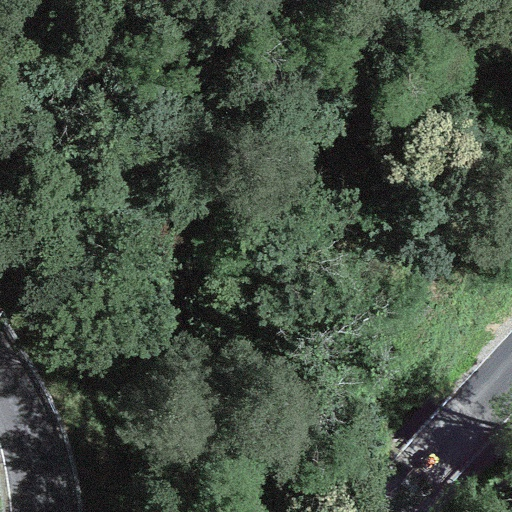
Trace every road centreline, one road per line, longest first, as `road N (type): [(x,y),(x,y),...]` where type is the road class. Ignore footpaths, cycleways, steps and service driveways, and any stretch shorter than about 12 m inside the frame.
road 1 (tertiary): [(387,511),(429,454),(511,370)]
road 2 (tertiary): [(0,372),(28,435),(40,511)]
